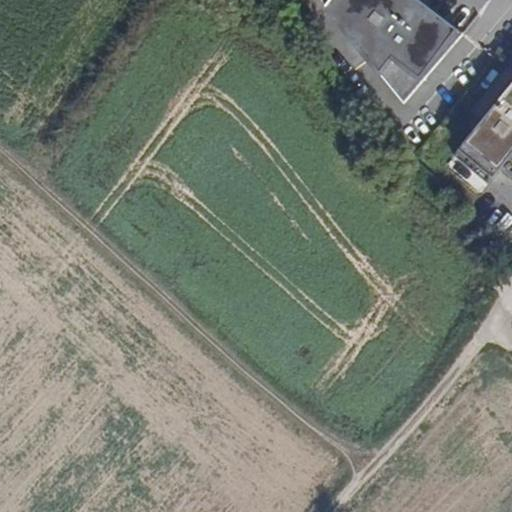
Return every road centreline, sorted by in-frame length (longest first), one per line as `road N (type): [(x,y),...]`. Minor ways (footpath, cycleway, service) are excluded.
road 1 (track): [(0,151),(370,467)]
road 2 (track): [(511,301),(333,511)]
road 3 (unknown): [(504,21),(440,84),(403,103),(373,89),(305,13)]
